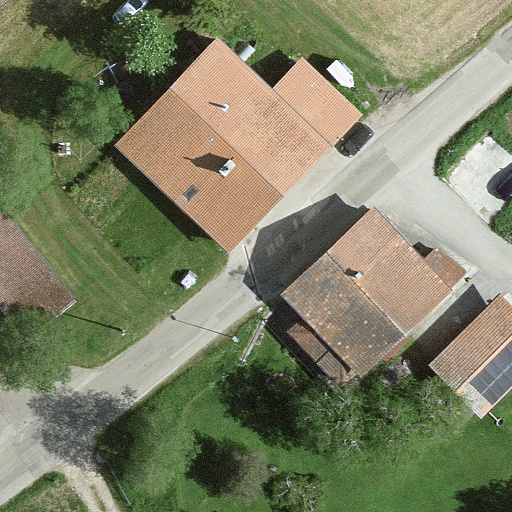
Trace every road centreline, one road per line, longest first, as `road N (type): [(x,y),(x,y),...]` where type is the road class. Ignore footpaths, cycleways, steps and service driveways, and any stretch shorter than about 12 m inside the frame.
road 1 (unclassified): [(511,53),(239,290),(0,475)]
road 2 (track): [(379,169),(511,253)]
